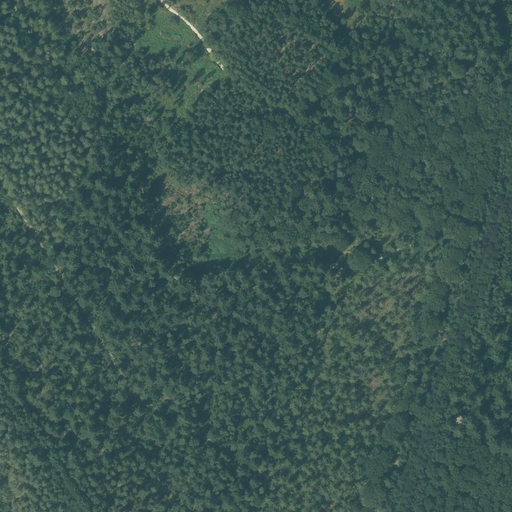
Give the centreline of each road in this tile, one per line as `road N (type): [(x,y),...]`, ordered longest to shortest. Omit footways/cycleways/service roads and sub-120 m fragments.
road 1 (track): [(333,263),(286,260),(181,278),(163,273),(146,207),(25,45),(12,0)]
road 2 (track): [(161,0),(252,99),(336,137),(372,173),(453,216)]
road 3 (tertiary): [(393,511),(511,170)]
road 4 (unknown): [(408,511),(511,203)]
road 5 (track): [(252,511),(333,263)]
road 6 (unknown): [(97,511),(0,368)]
road 7 (unclassified): [(84,511),(0,385)]
road 8 (track): [(333,263),(465,223)]
